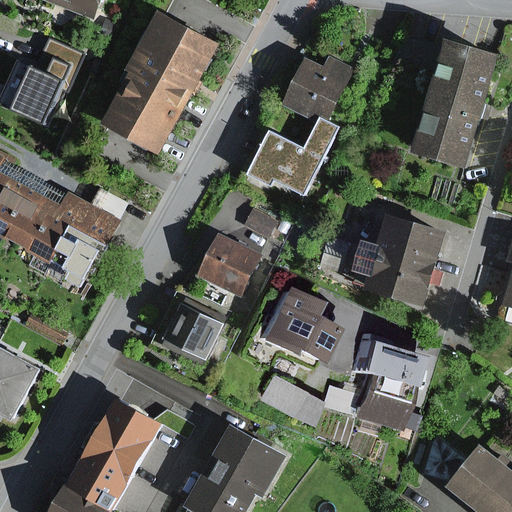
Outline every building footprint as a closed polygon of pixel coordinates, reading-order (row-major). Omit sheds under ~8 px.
[(81,0),(113,11),(117,0),(81,0)] [(111,125),(171,157),(234,41),(174,9),(111,125)] [(85,54),(48,37),(34,68),(15,60),(0,94),(0,107),(44,126),(60,89),(68,92),(85,54)] [(439,153),(489,167),(511,82),(511,49),(470,38),(439,153)] [(295,105),(329,120),(335,111),(346,115),(368,66),(340,53),(335,63),(317,55),(295,105)] [(321,146),(286,129),(263,173),(287,185),(290,180),(319,195),(354,125),(336,116),(321,146)] [(2,144),(0,147),(0,219),(3,221),(31,167),(17,160),(20,154),(2,144)] [(60,182),(31,167),(3,221),(31,236),(60,182)] [(60,182),(31,236),(56,249),(85,196),(60,182)] [(87,191),(85,196),(56,249),(103,274),(134,216),(87,191)] [(276,223),(254,211),(245,227),(267,239),(276,223)] [(419,308),(442,239),(392,222),(369,291),(419,308)] [(241,301),(261,258),(217,238),(197,281),(241,301)] [(329,301),(297,287),(273,339),(333,366),(350,328),(323,316),(329,301)] [(206,365),(224,323),(176,302),(158,345),(206,365)] [(382,334),(369,331),(358,373),(425,391),(434,357),(380,343),(382,334)] [(0,336),(0,402),(29,418),(57,367),(0,336)] [(258,403),(317,422),(326,396),(267,377),(258,403)] [(421,404),(371,389),(369,394),(337,384),(332,402),(363,412),(362,416),(408,431),(410,426),(422,430),(428,413),(419,410),(421,404)] [(120,399),(69,488),(111,511),(113,511),(164,424),(120,399)] [(199,503),(214,511),(256,511),(270,487),(280,493),(301,454),(243,422),(199,503)] [(462,484),(475,456),(440,440),(427,468),(462,484)] [(511,511),(511,464),(495,451),(465,489),(496,511),(511,511)] [(104,511),(61,488),(48,511),(104,511)]
